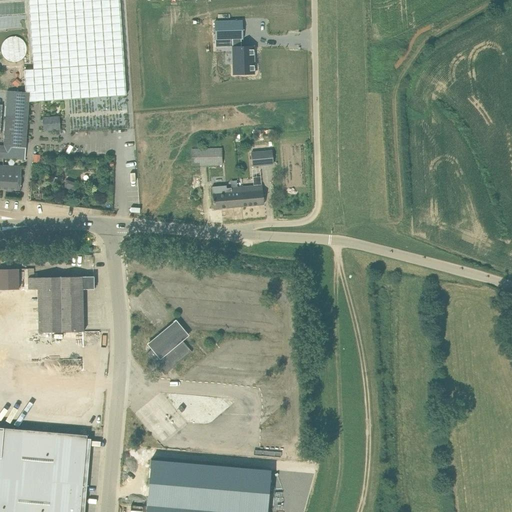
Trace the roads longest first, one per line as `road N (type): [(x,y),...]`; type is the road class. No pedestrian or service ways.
road 1 (unclassified): [(232,233),(306,221),(316,210),(314,0)]
road 2 (unclassified): [(106,511),(121,353),(112,224)]
road 3 (unclassified): [(511,284),(336,239),(232,233)]
road 4 (track): [(336,239),(365,379),(367,470),(359,511)]
road 5 (track): [(336,239),(340,461),(331,511)]
road 6 (track): [(336,239),(334,0)]
road 7 (unclassified): [(232,233),(112,224)]
